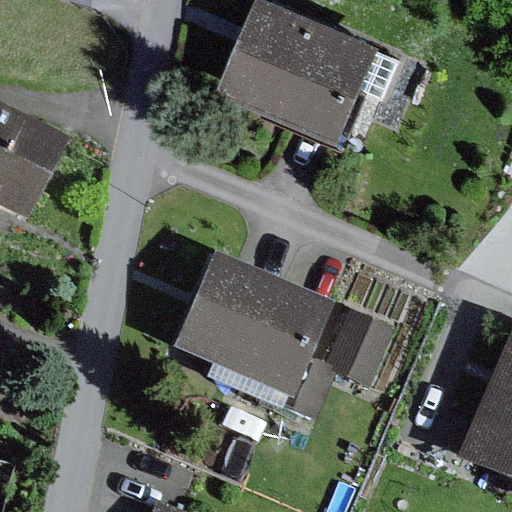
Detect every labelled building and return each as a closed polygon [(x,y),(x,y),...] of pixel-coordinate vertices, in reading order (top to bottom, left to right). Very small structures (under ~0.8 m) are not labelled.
[(286,0),(259,0),(221,89),(343,142),(366,90),(387,99),(404,59),(382,50),(386,42),(286,0)] [(0,210),(26,224),(68,141),(0,106),(0,210)] [(328,305),(210,256),(169,352),(208,368),(287,401),(304,361),(328,305)] [(394,332),(348,312),(324,369),(335,374),(370,389),(394,332)] [(511,326),(454,462),(511,486),(511,326)] [(324,369),(304,361),(287,401),(208,368),(202,381),(312,429),(335,374),(324,369)] [(178,511),(154,502),(149,511),(178,511)]
